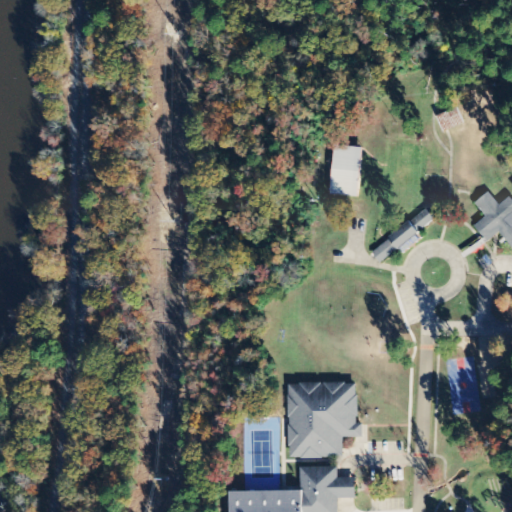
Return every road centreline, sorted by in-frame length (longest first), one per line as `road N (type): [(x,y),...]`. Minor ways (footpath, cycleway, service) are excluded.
road 1 (residential): [(429,297),(419,511)]
road 2 (residential): [(429,297),(450,292),(456,281),(455,264),(438,252),(420,257),(411,273),(429,297)]
